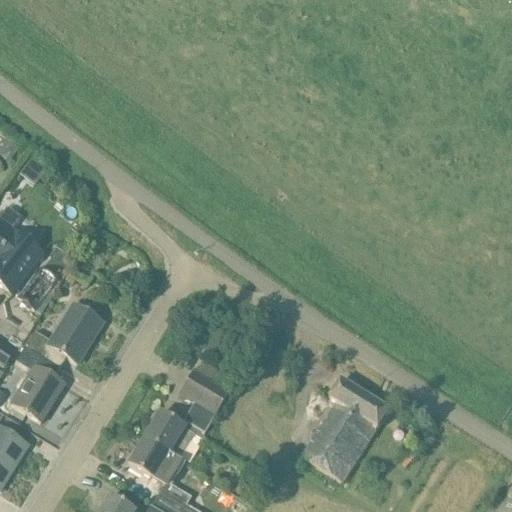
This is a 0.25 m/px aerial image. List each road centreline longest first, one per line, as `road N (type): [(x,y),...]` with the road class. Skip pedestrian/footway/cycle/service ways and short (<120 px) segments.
road 1 (residential): [(39,511),(187,273)]
road 2 (unclassified): [(511,452),(286,302)]
road 3 (unclassified): [(103,165),(286,302)]
road 4 (residential): [(187,273),(121,205),(103,165)]
road 5 (unclassified): [(103,165),(0,89)]
